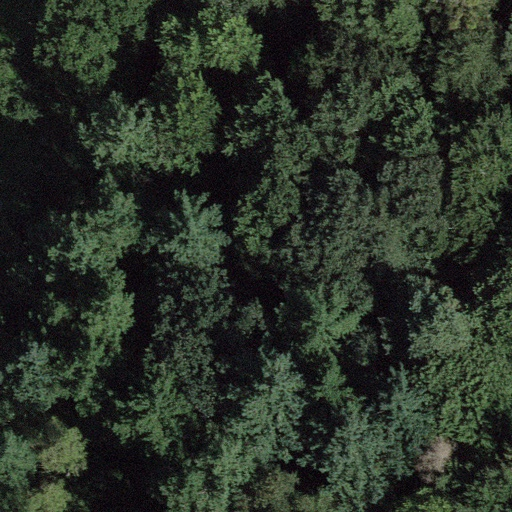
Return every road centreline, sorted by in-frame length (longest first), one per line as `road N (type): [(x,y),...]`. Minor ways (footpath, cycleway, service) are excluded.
road 1 (track): [(0,227),(147,0)]
road 2 (track): [(442,511),(442,472),(511,336)]
